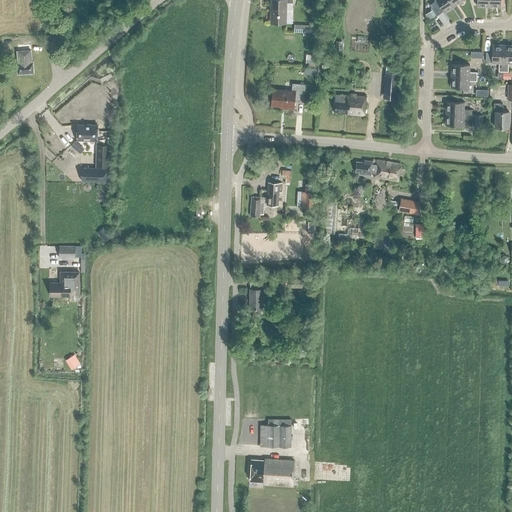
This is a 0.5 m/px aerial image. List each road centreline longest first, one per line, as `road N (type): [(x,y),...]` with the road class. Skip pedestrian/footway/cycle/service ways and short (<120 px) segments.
road 1 (tertiary): [(216,511),(226,136)]
road 2 (tertiary): [(423,152),(226,136)]
road 3 (residential): [(423,152),(430,48),(454,28),(511,24)]
road 4 (tertiary): [(226,136),(237,0)]
road 5 (unclassified): [(60,81),(157,0)]
